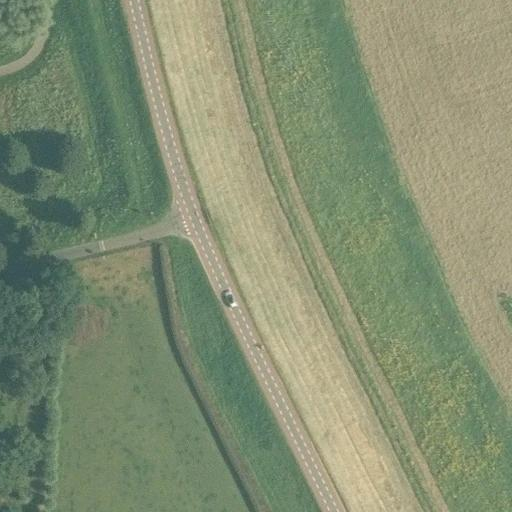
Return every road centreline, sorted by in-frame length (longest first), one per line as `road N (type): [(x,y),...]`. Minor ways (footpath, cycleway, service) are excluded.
road 1 (tertiary): [(337,511),(195,221)]
road 2 (tertiary): [(195,221),(133,0)]
road 3 (unclassified): [(0,270),(195,221)]
road 4 (track): [(243,149),(211,0)]
